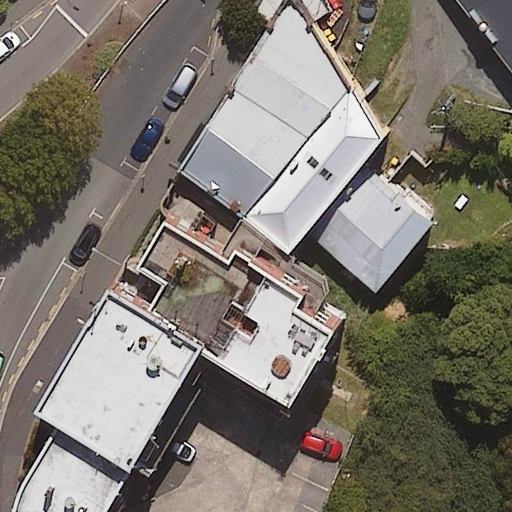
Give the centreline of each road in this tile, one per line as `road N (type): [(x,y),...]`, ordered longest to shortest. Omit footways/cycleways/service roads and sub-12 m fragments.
road 1 (tertiary): [(202,0),(150,63),(52,228)]
road 2 (tertiary): [(0,95),(93,0)]
road 3 (tertiary): [(52,228),(0,341)]
